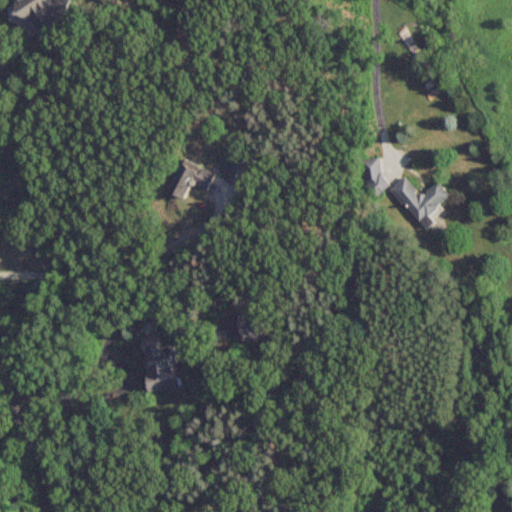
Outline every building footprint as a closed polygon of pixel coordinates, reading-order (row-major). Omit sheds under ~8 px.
[(16,0),(19,4),(13,7),(22,25),(32,20),(39,34),(57,25),(54,19),(70,11),(65,1),(59,4),(57,0),(16,0)] [(260,165),(247,158),(235,182),(248,189),(260,165)] [(358,168),(375,197),(391,188),(374,158),(358,168)] [(215,175),(184,160),(168,192),(185,200),(193,184),(208,191),(215,175)] [(392,191),(422,223),(451,196),(438,182),(423,196),(406,178),(392,191)] [(241,344),(261,342),(259,314),(238,315),(241,344)] [(151,394),(180,388),(173,354),(165,355),(162,342),(142,346),(151,394)]
